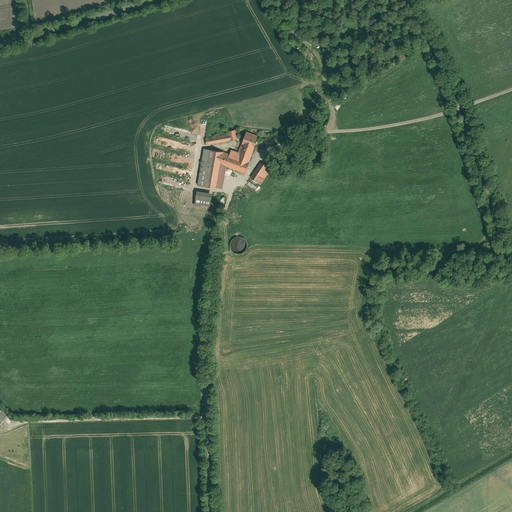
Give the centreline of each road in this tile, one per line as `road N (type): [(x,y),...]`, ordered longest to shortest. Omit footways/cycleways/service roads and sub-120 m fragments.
road 1 (residential): [(212,511),(209,291),(225,204),(270,148),(431,117)]
road 2 (residential): [(162,0),(0,40)]
